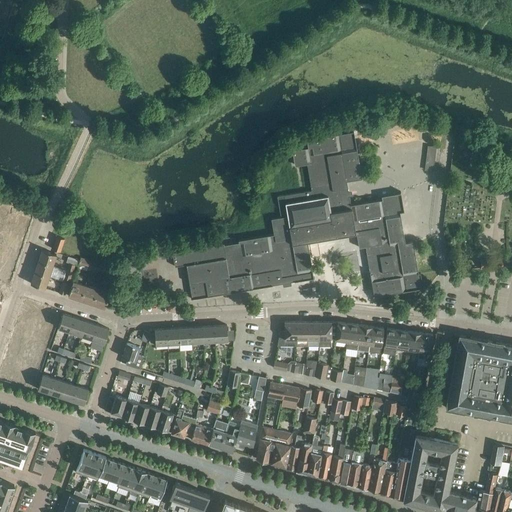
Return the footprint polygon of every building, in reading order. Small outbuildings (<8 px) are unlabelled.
[(186,264),(192,297),(314,277),(307,239),(357,231),(359,247),(370,245),(375,276),(371,277),(373,296),(424,287),(421,273),(418,273),(413,241),(405,242),(400,212),(404,211),(401,192),(382,195),(382,199),(351,205),(351,209),(344,211),(341,188),(342,188),(341,181),(362,178),(354,132),(306,140),(308,147),(293,150),(295,164),(307,162),(311,190),(278,196),(281,217),(271,219),(275,234),(239,240),(239,242),(224,245),(173,252),(175,266),(186,264)] [(425,169),(434,170),(437,146),(428,145),(425,169)] [(53,249),(60,251),(64,238),(57,236),(53,249)] [(42,249),(38,260),(53,265),(57,254),(42,249)] [(481,260),(481,268),(492,267),(503,267),(503,259),(492,259),(481,260)] [(38,260),(35,272),(49,277),(53,265),(38,260)] [(49,277),(35,272),(31,283),(45,288),(49,277)] [(73,281),(68,295),(81,299),(85,285),(73,281)] [(85,285),(81,299),(93,303),(98,289),(85,285)] [(93,303),(105,307),(110,293),(98,289),(93,303)] [(58,328),(70,331),(75,317),(63,313),(58,328)] [(70,331),(81,335),(86,320),(75,317),(70,331)] [(81,335),(93,339),(98,324),(86,320),(81,335)] [(278,344),(295,344),(296,321),(285,321),(285,331),(280,331),(278,344)] [(296,338),(308,338),(308,321),(296,321),(295,344),(296,344),(296,338)] [(308,345),(319,345),(319,342),(320,321),(308,321),(308,338),(308,345)] [(319,342),(319,345),(331,346),(331,339),(331,321),(320,321),(319,342)] [(335,340),(347,341),(350,323),(338,321),(335,340)] [(346,347),(358,349),(361,324),(350,323),(347,341),(346,347)] [(98,324),(93,339),(104,343),(109,328),(98,324)] [(227,324),(215,325),(216,341),(228,340),(227,324)] [(358,349),(368,350),(371,326),(361,324),(358,349)] [(215,325),(203,326),(204,341),(216,341),(215,325)] [(191,326),(179,327),(180,343),(192,342),(191,326)] [(203,326),(191,326),(192,342),(204,341),(203,326)] [(371,326),(368,350),(381,352),(384,327),(371,326)] [(179,327),(167,328),(168,343),(180,343),(179,327)] [(168,343),(167,328),(155,329),(155,332),(150,332),(150,344),(156,343),(156,344),(168,343)] [(397,347),(399,329),(387,328),(385,345),(383,352),(395,354),(396,347),(397,347)] [(397,347),(408,348),(410,331),(399,329),(397,347)] [(141,340),(146,341),(150,332),(144,330),(141,340)] [(422,332),(410,331),(408,348),(419,350),(422,332)] [(433,334),(422,332),(419,350),(431,351),(433,334)] [(446,407),(511,419),(511,343),(459,334),(446,407)] [(127,342),(122,356),(128,358),(126,363),(141,368),(144,356),(137,354),(140,347),(127,342)] [(273,367),(285,370),(287,363),(275,360),(273,367)] [(296,372),(304,373),(306,363),(296,361),(295,365),(294,365),(293,371),(296,372)] [(315,375),(326,378),(329,364),(318,362),(315,375)] [(306,363),(304,373),(313,375),(314,368),(306,367),(307,363),(306,363)] [(330,378),(341,381),(343,371),(332,369),(330,378)] [(118,376),(129,380),(131,374),(119,370),(118,376)] [(241,372),(230,370),(228,380),(239,382),(241,372)] [(38,389),(49,392),(54,378),(43,374),(38,389)] [(345,381),(353,383),(354,374),(353,379),(346,378),(345,381)] [(353,383),(363,385),(365,376),(354,374),(353,383)] [(254,398),(262,400),(266,377),(259,376),(257,389),(256,388),(254,398)] [(363,385),(378,388),(379,377),(373,376),(372,383),(364,382),(365,376),(363,385)] [(378,388),(391,391),(393,376),(392,376),(391,387),(383,386),(384,377),(379,377),(378,388)] [(393,376),(391,391),(401,393),(402,389),(403,378),(393,376)] [(49,392),(61,396),(66,381),(54,378),(49,392)] [(190,378),(188,383),(194,385),(200,387),(202,380),(196,378),(195,380),(190,378)] [(61,396),(73,400),(77,385),(66,381),(61,396)] [(268,394),(281,397),(283,384),(270,381),(268,394)] [(157,393),(166,396),(169,386),(160,383),(157,393)] [(283,384),(281,397),(298,400),(301,387),(283,384)] [(77,385),(73,400),(84,404),(89,389),(77,385)] [(212,386),(210,391),(224,395),(225,391),(217,388),(217,387),(212,386)] [(298,404),(308,406),(312,389),(301,387),(298,404)] [(405,394),(413,396),(414,387),(413,387),(412,392),(405,390),(405,394)] [(312,400),(321,402),(323,389),(315,388),(312,400)] [(331,410),(339,412),(341,399),(333,398),(334,392),(330,391),(327,408),(331,408),(331,410)] [(110,412),(120,415),(125,397),(116,394),(110,412)] [(352,407),(361,409),(363,396),(354,395),(352,407)] [(343,396),(340,412),(349,414),(352,398),(343,396)] [(374,396),(372,408),(383,410),(385,398),(374,396)] [(120,415),(132,419),(137,401),(125,397),(120,415)] [(206,409),(218,413),(221,403),(210,399),(206,409)] [(383,411),(395,413),(398,401),(385,399),(383,411)] [(132,419),(144,423),(149,405),(137,401),(132,419)] [(398,404),(396,414),(406,416),(408,406),(398,404)] [(144,423),(155,426),(161,409),(149,405),(144,423)] [(176,414),(171,431),(191,438),(197,418),(183,414),(184,409),(179,408),(177,414),(176,414)] [(168,430),(171,431),(176,414),(161,409),(155,426),(168,430)] [(303,431),(315,434),(318,418),(306,416),(303,431)] [(0,511),(4,511),(15,485),(1,480),(0,480),(0,458),(22,466),(28,450),(29,450),(30,450),(36,432),(36,431),(25,428),(15,425),(15,424),(5,420),(4,421),(0,419),(0,511)] [(209,443),(221,447),(227,431),(230,420),(229,419),(225,431),(214,427),(213,428),(209,443)] [(227,431),(221,447),(232,451),(236,441),(253,446),(257,424),(248,421),(242,419),(240,423),(230,420),(227,431)] [(191,438),(209,443),(213,428),(196,422),(196,423),(191,438)] [(269,461),(270,462),(276,428),(263,426),(257,458),(269,461)] [(270,462),(285,466),(289,445),(291,433),(276,428),(270,462)] [(286,467),(295,469),(300,442),(301,435),(297,434),(294,446),(289,445),(285,466),(286,467)] [(403,498),(444,509),(448,489),(458,442),(416,434),(415,441),(411,459),(404,498),(403,498)] [(295,469),(305,472),(311,443),(302,441),(303,435),(301,435),(300,442),(295,469)] [(305,472),(316,474),(321,445),(322,439),(312,436),(305,472)] [(329,478),(337,480),(340,462),(344,443),(340,442),(338,456),(333,455),(329,478)] [(337,480),(346,482),(349,463),(352,448),(345,447),(345,443),(344,443),(340,462),(337,480)] [(504,447),(505,445),(495,443),(492,462),(502,464),(504,451),(510,453),(511,448),(504,447)] [(321,445),(316,474),(327,477),(331,453),(327,452),(328,445),(324,444),(323,445),(321,445)] [(346,482),(356,485),(364,445),(360,444),(359,450),(354,450),(354,449),(352,448),(349,463),(346,482)] [(356,485),(368,488),(371,468),(374,454),(370,453),(368,460),(370,461),(369,463),(363,462),(365,445),(364,445),(356,485)] [(368,488),(380,492),(384,470),(388,447),(385,447),(383,458),(374,457),(375,454),(374,454),(371,468),(368,488)] [(380,492),(390,494),(394,472),(396,461),(386,459),(388,447),(384,470),(380,492)] [(79,457),(75,467),(78,468),(76,472),(87,477),(96,453),(84,449),(81,458),(79,457)] [(97,454),(89,476),(98,479),(106,457),(97,454)] [(390,494),(404,498),(411,459),(398,456),(397,462),(396,461),(394,472),(390,494)] [(106,462),(100,477),(109,480),(117,460),(108,457),(107,458),(106,462)] [(115,466),(109,483),(118,486),(126,465),(117,462),(115,466)] [(126,465),(118,487),(129,490),(136,468),(126,465)] [(138,468),(128,492),(139,495),(147,476),(148,472),(138,468)] [(489,511),(494,488),(494,486),(497,473),(490,472),(486,489),(480,488),(479,497),(474,511),(489,511)] [(149,473),(140,496),(150,499),(151,495),(158,476),(149,473)] [(158,476),(151,495),(161,499),(168,480),(158,476)] [(198,511),(200,507),(204,509),(209,494),(175,482),(170,497),(172,498),(169,505),(179,509),(177,511),(198,511)] [(497,511),(503,488),(494,486),(494,488),(489,511),(497,511)] [(497,511),(506,511),(511,490),(503,488),(497,511)] [(474,511),(479,497),(464,493),(448,489),(444,509),(453,511),(474,511)] [(70,495),(66,506),(83,511),(84,511),(88,501),(70,495)] [(261,511),(225,499),(220,511),(261,511)]
